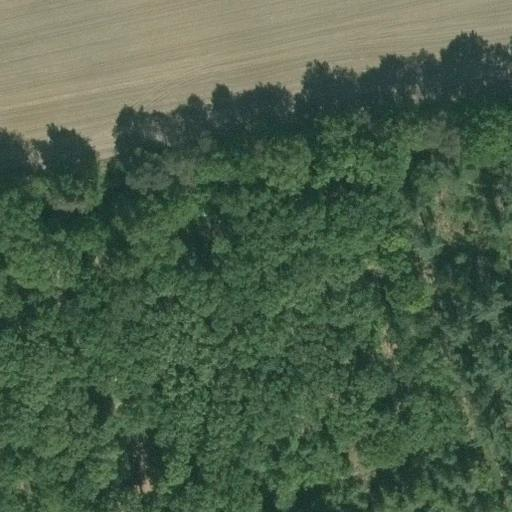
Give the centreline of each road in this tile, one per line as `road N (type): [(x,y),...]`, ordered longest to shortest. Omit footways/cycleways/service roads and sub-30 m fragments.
road 1 (track): [(0,201),(81,183),(385,157),(511,134)]
road 2 (track): [(385,157),(504,511)]
road 3 (track): [(480,443),(195,511)]
